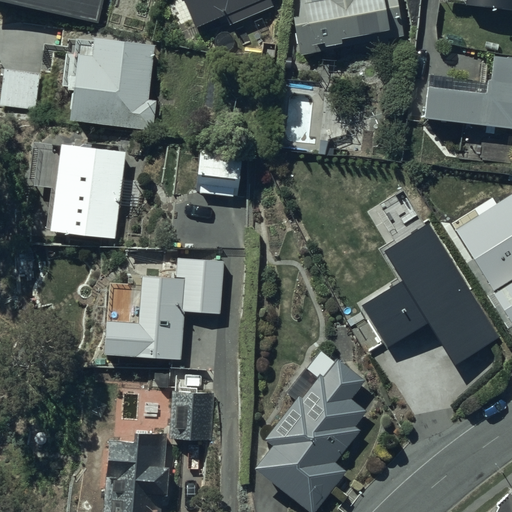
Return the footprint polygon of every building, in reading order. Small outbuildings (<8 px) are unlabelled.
[(0,0),(96,24),(102,0),(0,0)] [(250,0),(185,0),(195,22),(250,0)] [(298,54),(338,47),(340,57),(387,48),(385,38),(401,35),(394,0),(296,0),(299,12),(290,14),(298,54)] [(75,37),(75,41),(67,88),(72,88),(67,119),(127,128),(152,131),(156,99),(148,98),(156,43),(92,35),(92,39),(75,37)] [(511,129),(511,57),(490,55),(487,81),(451,77),(449,88),(422,85),(418,118),(511,129)] [(115,238),(126,149),(60,142),(60,144),(34,141),(30,169),(35,169),(33,184),(50,186),(45,231),(115,238)] [(199,147),(196,178),(195,187),(200,188),(200,194),(238,197),(238,193),(244,194),(246,165),(247,155),(242,155),(242,151),(232,150),(199,147)] [(511,188),(493,200),(491,197),(471,209),(473,213),(450,227),(511,325),(511,188)] [(167,278),(174,278),(174,281),(147,279),(148,274),(134,273),(134,274),(131,309),(131,317),(112,315),(112,318),(105,317),(103,353),(167,358),(181,359),(185,306),(185,303),(219,306),(222,260),(201,258),(202,253),(177,251),(176,258),(168,257),(167,278)] [(272,443),(254,467),(309,511),(314,511),(345,471),(334,463),(359,429),(354,426),(366,410),(350,398),(364,380),(337,359),(323,378),(320,375),(302,398),(298,395),(265,438),(272,443)] [(212,437),(212,395),(198,395),(198,388),(171,388),(171,415),(174,415),(174,437),(212,437)] [(168,465),(163,465),(165,435),(134,433),(134,440),(105,438),(100,511),(160,511),(162,492),(167,493),(168,465)]
